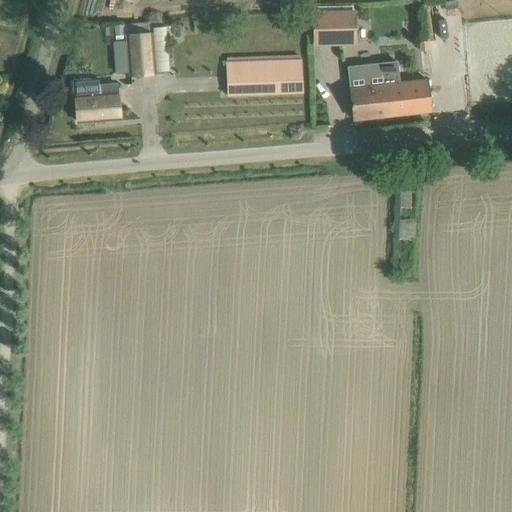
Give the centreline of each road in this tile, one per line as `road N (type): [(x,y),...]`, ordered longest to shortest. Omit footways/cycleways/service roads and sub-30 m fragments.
road 1 (unclassified): [(14,175),(511,134)]
road 2 (track): [(14,175),(0,448)]
road 3 (unclassified): [(14,175),(60,0)]
